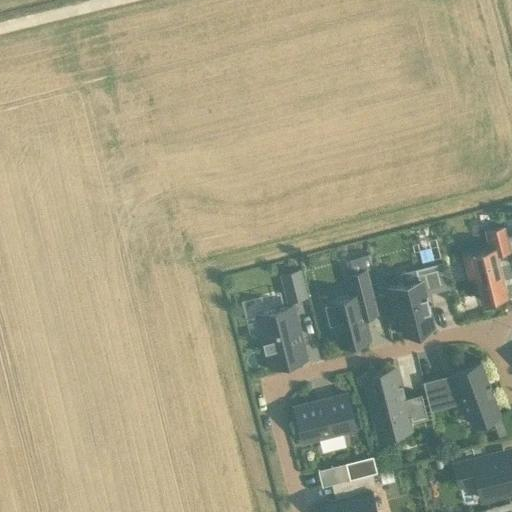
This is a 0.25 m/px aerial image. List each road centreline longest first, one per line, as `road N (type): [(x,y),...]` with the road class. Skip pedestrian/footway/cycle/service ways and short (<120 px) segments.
road 1 (residential): [(511,389),(494,325),(267,383),(300,511)]
road 2 (track): [(138,0),(0,33)]
